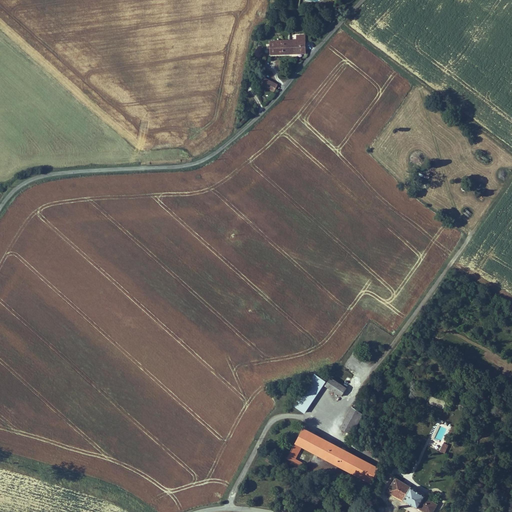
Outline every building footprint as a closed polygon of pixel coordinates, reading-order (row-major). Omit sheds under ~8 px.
[(269,37),(270,49),(306,48),(305,30),(298,30),(298,36),(269,37)] [(267,75),(263,81),(273,87),(276,80),(267,75)] [(353,355),(348,361),(354,366),(359,360),(353,355)] [(326,380),(315,373),(294,405),(305,412),(326,380)] [(348,387),(332,376),(325,385),(342,396),(348,387)] [(445,409),(447,401),(430,396),(428,404),(445,409)] [(355,407),(352,406),(339,427),(351,434),(364,413),(359,410),(355,407)] [(293,458),(301,443),(309,429),(302,425),(283,460),(295,466),(298,461),(293,458)] [(323,455),(331,441),(309,429),(301,443),(323,455)] [(323,455),(370,481),(378,466),(345,448),(346,446),(343,444),(341,446),(331,441),(323,455)] [(473,455),(467,450),(459,459),(465,464),(473,455)] [(383,455),(376,451),(374,456),(380,459),(383,455)] [(433,511),(438,503),(395,477),(387,491),(426,511),(433,511)] [(401,506),(409,511),(412,511),(415,509),(404,501),(401,506)]
